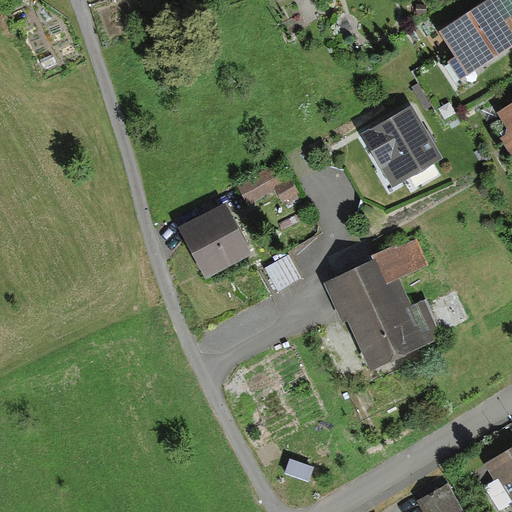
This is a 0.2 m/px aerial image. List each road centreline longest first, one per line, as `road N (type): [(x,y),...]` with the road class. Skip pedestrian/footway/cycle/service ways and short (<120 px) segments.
road 1 (residential): [(79,0),(177,316),(275,511)]
road 2 (residential): [(328,511),(511,401)]
